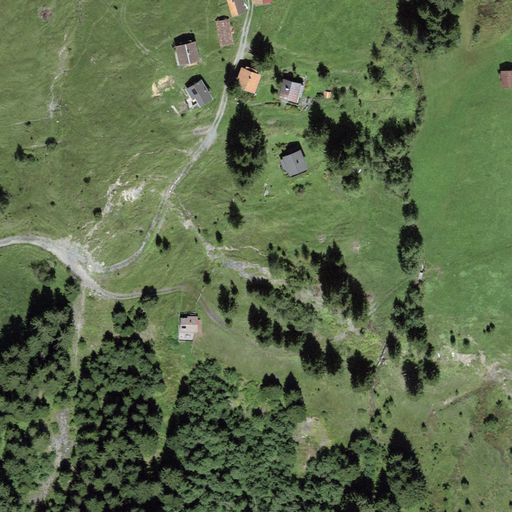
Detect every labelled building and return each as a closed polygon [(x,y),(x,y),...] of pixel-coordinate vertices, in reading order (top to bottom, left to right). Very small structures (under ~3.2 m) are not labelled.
[(226,0),(232,17),(245,13),(240,0),(226,0)] [(229,19),(215,21),(220,47),(234,44),(229,19)] [(180,67),(200,62),(195,42),(175,47),(180,67)] [(262,75),(257,74),(258,70),(246,66),(245,70),(241,68),(234,87),(255,94),(262,75)] [(303,85),(281,79),(276,97),(298,103),(303,85)] [(213,99),(201,80),(185,89),(192,101),(195,99),(201,107),(213,99)] [(300,152),(283,158),(290,177),(307,171),(300,152)] [(198,313),(182,313),(181,328),(197,329),(198,313)] [(420,348),(403,345),(400,361),(416,364),(420,348)]
